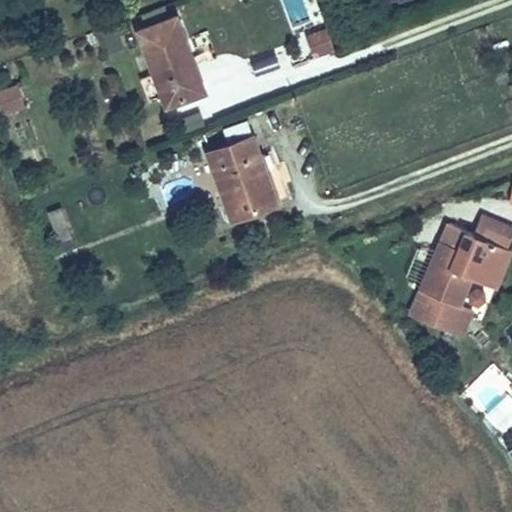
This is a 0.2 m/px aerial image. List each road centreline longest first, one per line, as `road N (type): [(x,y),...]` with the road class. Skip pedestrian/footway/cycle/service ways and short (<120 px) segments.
road 1 (unknown): [(472,0),(229,90)]
road 2 (unknown): [(511,137),(341,202)]
